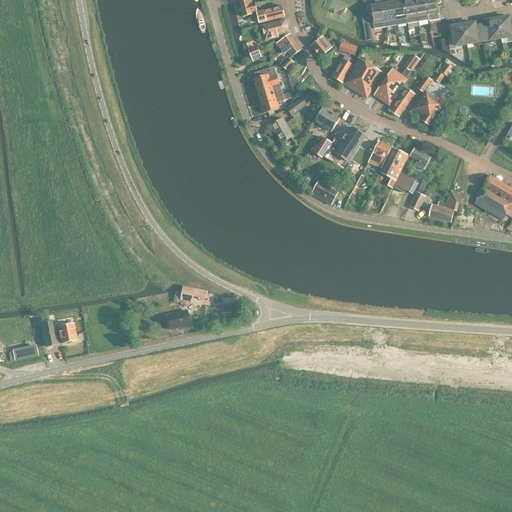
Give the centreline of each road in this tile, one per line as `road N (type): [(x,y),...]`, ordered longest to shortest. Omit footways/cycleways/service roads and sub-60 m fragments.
road 1 (unclassified): [(511,239),(347,216),(289,183),(251,124),(210,0)]
road 2 (tertiary): [(264,305),(173,249),(141,205),(101,104),(78,0)]
road 3 (tertiary): [(511,176),(390,125),(333,91),(316,73),(291,0)]
road 4 (unclassified): [(0,384),(262,326)]
road 5 (tertiary): [(511,331),(307,317)]
